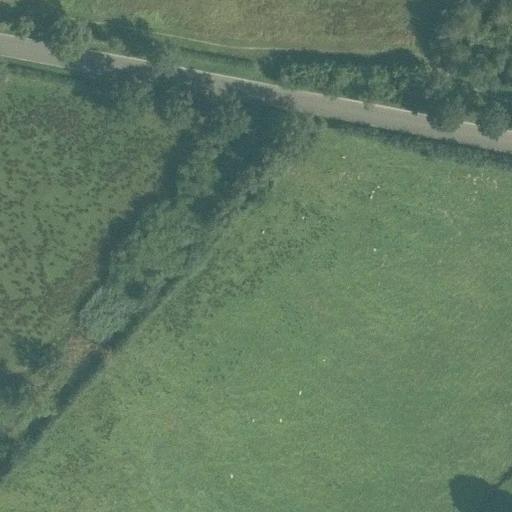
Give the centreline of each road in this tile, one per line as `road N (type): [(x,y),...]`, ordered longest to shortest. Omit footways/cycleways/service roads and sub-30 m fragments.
road 1 (track): [(2,0),(233,45),(412,54),(476,93),(511,101)]
road 2 (unclassified): [(0,42),(511,142)]
road 3 (unknown): [(45,0),(285,41),(403,44),(451,74),(511,86)]
